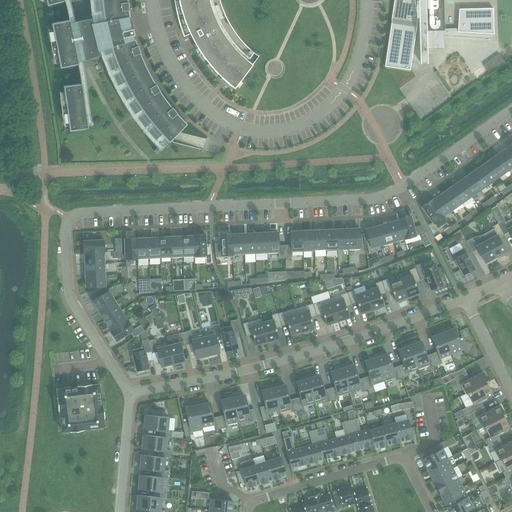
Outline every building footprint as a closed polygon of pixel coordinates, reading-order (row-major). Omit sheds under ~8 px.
[(48,29),(50,40),(51,46),(52,52),(53,55),(55,63),(54,57),(58,56),(60,68),(61,68),(61,67),(78,64),(78,62),(88,59),(89,59),(90,60),(90,61),(91,62),(92,62),(93,62),(94,63),(95,63),(96,62),(97,62),(98,61),(99,60),(99,59),(99,58),(99,57),(99,56),(100,55),(99,51),(102,50),(106,60),(108,65),(114,80),(122,95),(131,109),(140,123),(151,136),(158,144),(161,142),(165,146),(169,142),(167,140),(169,142),(187,123),(177,113),(167,102),(159,91),(152,79),(145,66),(139,53),(135,39),(133,39),(132,35),(134,35),(132,28),(129,29),(129,23),(128,17),(129,17),(127,2),(126,0),(92,0),(93,6),(96,22),(92,23),(91,18),(84,19),(80,20),(79,21),(70,22),(70,20),(52,23),(54,34),(49,35),(48,29)] [(226,82),(234,89),(258,56),(254,53),(251,50),(246,46),(242,41),(238,36),(234,31),(231,26),(228,21),(225,15),(223,10),(221,4),(219,0),(176,0),(177,3),(179,10),(180,17),(179,17),(182,26),(186,36),(190,34),(193,41),(199,50),(201,54),(205,59),(208,64),(213,69),(221,77),(226,82)] [(394,0),(384,66),(409,70),(411,62),(420,61),(420,60),(426,60),(426,49),(444,49),(443,35),(493,38),(493,34),(493,8),(459,9),(458,29),(443,29),(442,0),(394,0)] [(423,78),(442,106),(477,82),(457,54),(423,78)] [(483,65),(489,75),(505,63),(499,54),(483,65)] [(60,92),(60,98),(60,100),(60,103),(61,106),(61,108),(61,111),(62,114),(64,126),(65,126),(64,125),(64,120),(68,119),(69,124),(70,132),(71,132),(70,130),(88,128),(87,122),(82,84),(64,86),(63,86),(64,92),(65,97),(60,98),(60,93),(60,92)] [(511,156),(506,148),(506,149),(497,155),(508,170),(511,166),(511,156)] [(508,170),(497,155),(488,162),(499,176),(508,170)] [(499,176),(488,162),(479,168),(489,183),(499,176)] [(489,183),(479,168),(469,175),(480,190),(489,183)] [(480,190),(469,175),(460,181),(471,196),(480,190)] [(471,196),(460,181),(451,188),(461,203),(471,196)] [(451,188),(441,194),(452,209),(461,203),(451,188)] [(432,200),(431,200),(443,217),(444,217),(443,216),(452,209),(441,194),(433,200),(433,201),(432,200)] [(443,217),(431,200),(422,207),(434,224),(443,217)] [(410,216),(399,219),(404,239),(419,235),(419,236),(425,233),(421,226),(413,228),(410,216)] [(503,221),(498,224),(504,235),(509,232),(511,237),(511,218),(504,223),(503,221)] [(404,239),(399,219),(398,219),(399,221),(388,224),(394,243),(393,241),(404,238),(404,239)] [(394,243),(388,224),(377,227),(383,246),(394,243)] [(504,235),(498,224),(492,227),(493,229),(483,235),(496,259),(502,255),(501,254),(506,251),(498,238),(504,235)] [(383,246),(377,227),(366,230),(371,247),(382,244),(382,247),(383,246)] [(349,250),(348,229),(336,230),(337,250),(349,250)] [(359,229),(348,229),(349,250),(360,249),(359,229)] [(326,251),(325,230),(313,231),(314,252),(326,251)] [(337,250),(336,230),(325,230),(326,251),(337,250)] [(462,249),(452,255),(455,261),(454,261),(457,267),(458,266),(463,275),(464,274),(465,276),(471,273),(470,271),(474,269),(467,256),(472,253),(466,241),(460,230),(453,235),(458,245),(460,244),(460,245),(462,249)] [(314,252),(313,231),(302,232),(303,252),(314,252)] [(303,252),(302,232),(290,232),(291,245),(285,245),(285,258),(292,258),(292,253),(303,252)] [(267,254),(266,233),(255,234),(256,254),(267,254)] [(278,233),(266,233),(267,254),(278,253),(279,258),(285,258),(285,245),(278,246),(278,233)] [(425,247),(430,244),(425,233),(419,236),(425,247)] [(216,257),(233,257),(232,234),(220,234),(220,244),(214,244),(216,257)] [(232,234),(233,257),(233,255),(244,255),(243,234),(232,235),(232,234)] [(256,254),(255,234),(243,234),(244,255),(256,254)] [(194,258),(193,235),(193,236),(182,237),(183,258),(194,257),(194,258)] [(205,235),(193,235),(194,258),(205,258),(206,264),(212,263),(210,244),(205,245),(205,235)] [(472,238),(466,241),(472,253),(478,250),(485,263),(489,260),(490,262),(496,259),(483,235),(485,239),(475,244),(472,238)] [(183,258),(182,237),(170,238),(171,258),(183,258)] [(137,260),(136,238),(124,238),(125,259),(137,259),(137,260)] [(149,259),(148,239),(137,239),(137,238),(136,238),(137,260),(149,259)] [(160,259),(159,238),(148,239),(149,259),(160,259)] [(171,258),(170,238),(159,238),(160,259),(171,258)] [(104,252),(103,240),(83,241),(84,253),(104,252)] [(104,253),(104,252),(84,253),(84,254),(85,254),(85,265),(103,264),(103,253),(104,253)] [(104,275),(103,264),(85,265),(86,276),(104,275)] [(421,264),(414,266),(415,268),(420,280),(426,278),(430,290),(442,285),(440,279),(442,278),(439,271),(437,272),(435,265),(423,269),(421,264)] [(411,275),(400,279),(408,299),(414,296),(414,295),(418,293),(414,282),(420,280),(415,268),(409,270),(411,275)] [(105,287),(104,275),(86,276),(86,288),(105,287)] [(388,279),(382,281),(386,294),(392,292),(396,301),(400,300),(401,301),(408,299),(400,279),(389,283),(388,279)] [(377,288),(366,291),(372,312),(379,309),(379,308),(383,306),(380,296),(386,294),(382,281),(375,283),(377,288)] [(337,287),(319,292),(321,298),(339,293),(337,287)] [(233,290),(236,299),(242,297),(240,289),(233,290)] [(108,291),(93,301),(99,311),(114,301),(108,291)] [(353,291),(347,293),(351,305),(357,304),(360,314),(365,312),(366,314),(372,312),(366,291),(355,295),(354,291),(353,291)] [(347,293),(330,298),(337,321),(349,317),(346,307),(351,305),(347,293)] [(319,302),(313,304),(317,317),(323,315),(326,325),(337,321),(330,298),(319,302)] [(120,311),(114,301),(99,311),(105,321),(120,311)] [(307,306),(295,309),(302,333),(309,332),(309,330),(313,329),(311,318),(317,317),(313,304),(307,306)] [(295,309),(278,314),(281,326),(287,325),(290,335),(295,334),(295,335),(302,333),(295,309)] [(126,320),(120,311),(105,321),(111,330),(110,331),(127,320),(126,320)] [(273,320),(262,323),(267,343),(274,341),(274,340),(279,338),(276,328),(281,326),(278,314),(271,316),(273,320)] [(208,318),(210,325),(219,322),(218,316),(208,318)] [(267,343),(262,323),(261,319),(243,324),(246,337),(252,335),(255,345),(260,344),(261,345),(267,343)] [(134,330),(127,320),(110,331),(116,341),(130,333),(133,338),(144,331),(141,325),(134,330)] [(219,324),(222,336),(225,351),(226,351),(227,352),(233,351),(233,349),(237,348),(234,334),(240,332),(237,320),(230,321),(231,326),(220,329),(219,324)] [(214,333),(203,335),(208,357),(215,355),(214,354),(219,352),(216,338),(222,336),(219,324),(212,326),(214,333)] [(442,330),(451,353),(462,349),(454,329),(450,331),(449,328),(442,331),(442,330)] [(451,353),(442,330),(442,331),(435,334),(436,336),(432,338),(437,352),(432,354),(436,366),(442,363),(440,358),(451,353)] [(190,331),(183,332),(187,345),(193,343),(196,358),(201,357),(201,359),(208,357),(203,335),(192,338),(190,331)] [(187,345),(183,332),(177,334),(179,341),(168,344),(173,365),(180,364),(179,362),(184,361),(181,346),(187,345)] [(149,368),(145,353),(151,352),(151,353),(148,339),(142,341),(143,348),(132,351),(133,355),(131,356),(133,362),(134,361),(137,371),(138,371),(138,372),(144,371),(144,369),(149,368)] [(148,339),(151,353),(157,352),(161,367),(166,365),(166,367),(173,365),(168,344),(157,346),(155,339),(148,341),(148,339)] [(409,343),(408,343),(418,370),(429,366),(430,368),(436,366),(432,354),(426,356),(421,342),(417,343),(416,341),(409,343)] [(418,370),(408,343),(408,344),(402,346),(403,348),(398,350),(404,364),(398,366),(402,378),(408,376),(407,374),(418,370)] [(375,355),(384,382),(395,378),(396,380),(402,378),(398,366),(392,368),(387,354),(383,355),(382,353),(375,355)] [(384,382),(375,355),(368,358),(369,360),(365,362),(369,376),(364,378),(368,390),(374,388),(373,385),(384,382)] [(341,366),(349,393),(361,389),(361,392),(368,390),(364,378),(358,380),(353,365),(349,367),(348,364),(341,366)] [(349,393),(341,366),(334,368),(335,371),(330,372),(335,387),(329,389),(333,401),(339,399),(338,396),(349,393)] [(455,380),(466,374),(463,368),(452,374),(455,380)] [(469,379),(466,374),(455,380),(458,386),(461,384),(465,394),(488,382),(483,372),(469,379)] [(307,376),(315,403),(326,400),(327,403),(333,401),(329,389),(323,390),(319,376),(315,377),(314,374),(307,376)] [(315,403),(307,376),(307,377),(300,378),(301,381),(296,382),(300,397),(295,399),(298,411),(304,409),(303,406),(315,403)] [(488,382),(465,394),(466,394),(467,393),(473,404),(462,410),(465,416),(483,407),(480,401),(493,395),(486,383),(488,382)] [(104,426),(103,419),(104,418),(103,405),(101,405),(99,384),(91,385),(91,384),(77,385),(77,387),(57,389),(58,397),(56,397),(58,411),(59,411),(62,431),(69,430),(70,432),(83,430),(83,429),(104,426)] [(273,385),(272,385),(279,409),(278,409),(279,413),(291,410),(292,412),(298,411),(295,399),(289,400),(285,385),(281,386),(280,384),(273,386),(273,385)] [(279,409),(272,385),(272,386),(265,388),(266,390),(262,391),(265,406),(260,407),(263,420),(269,418),(267,412),(278,409),(279,409)] [(232,395),(237,419),(238,419),(249,417),(250,423),(256,421),(254,409),(248,410),(244,395),(240,396),(239,394),(232,395)] [(237,419),(232,395),(232,396),(225,397),(225,400),(221,401),(224,415),(218,417),(221,429),(227,428),(227,425),(239,422),(238,419),(237,419)] [(197,402),(202,427),(213,424),(215,430),(221,429),(218,417),(212,418),(209,403),(205,404),(204,401),(197,403),(197,402)] [(202,427),(197,402),(197,403),(190,404),(190,407),(186,408),(189,423),(183,424),(185,436),(192,435),(191,432),(203,430),(202,427)] [(412,402),(400,404),(401,410),(413,408),(412,402)] [(486,412),(483,407),(465,416),(465,417),(472,413),(475,419),(478,417),(482,427),(505,415),(500,405),(486,412)] [(160,430),(159,437),(166,437),(166,438),(172,438),(172,431),(167,430),(168,417),(162,417),(163,412),(152,411),(151,416),(146,415),(144,429),(160,430)] [(505,415),(482,427),(483,427),(484,426),(490,437),(485,440),(488,446),(500,440),(500,439),(497,434),(510,428),(503,416),(505,415)] [(357,419),(349,421),(357,450),(373,446),(369,431),(370,431),(370,430),(361,433),(357,419)] [(408,420),(395,424),(400,441),(413,438),(408,420)] [(357,450),(349,421),(341,423),(345,437),(336,439),(340,454),(357,450)] [(400,441),(395,424),(382,427),(387,445),(400,441)] [(387,445),(382,427),(370,431),(369,431),(373,446),(374,448),(387,445)] [(324,428),(316,430),(324,459),(340,454),(336,439),(328,442),(324,428)] [(324,459),(316,430),(309,432),(312,446),(304,448),(308,463),(324,459)] [(293,432),(295,445),(303,444),(302,431),(293,432)] [(207,443),(213,441),(210,433),(204,435),(207,443)] [(459,434),(453,437),(456,443),(462,439),(459,434)] [(158,450),(158,457),(164,457),(164,458),(170,458),(170,451),(165,450),(166,438),(166,437),(159,437),(144,435),(142,449),(158,450)] [(470,435),(462,439),(471,455),(478,451),(470,435)] [(291,468),(308,463),(304,448),(295,450),(291,436),(283,439),(291,468)] [(453,437),(442,443),(444,448),(456,443),(453,437)] [(511,440),(503,445),(500,440),(488,446),(492,452),(494,450),(499,460),(511,453),(511,440)] [(230,453),(242,450),(240,444),(228,447),(230,453)] [(442,449),(422,459),(428,469),(447,459),(442,449)] [(467,449),(463,451),(465,456),(468,460),(472,458),(470,453),(467,449)] [(511,453),(499,460),(500,460),(501,459),(507,470),(502,473),(505,478),(504,479),(511,475),(511,453)] [(156,470),(156,477),(162,478),(168,478),(169,471),(163,471),(164,458),(164,457),(158,457),(142,455),(141,469),(156,470)] [(280,458),(267,462),(273,479),(286,475),(280,458)] [(260,483),(255,466),(253,459),(240,463),(247,487),(260,483)] [(452,469),(447,459),(428,469),(432,479),(452,469)] [(481,459),(475,462),(482,478),(488,475),(481,459)] [(273,479),(267,462),(255,466),(260,483),(273,479)] [(457,478),(452,469),(432,479),(437,488),(457,478)] [(155,490),(154,497),(161,498),(166,498),(167,491),(161,491),(162,478),(156,477),(140,475),(139,489),(155,490)] [(462,488),(457,478),(437,488),(442,498),(462,488)] [(496,482),(489,483),(493,500),(499,499),(496,482)] [(357,503),(353,491),(351,486),(337,490),(339,494),(340,498),(341,503),(343,507),(356,503),(357,503)] [(356,503),(358,509),(372,505),(366,487),(353,491),(357,503),(356,503)] [(467,498),(462,488),(442,498),(447,508),(467,498)] [(485,490),(481,493),(480,493),(485,504),(491,502),(485,490)] [(322,494),(315,496),(319,511),(326,511),(334,510),(329,492),(322,494)] [(153,510),(152,511),(164,511),(165,511),(159,511),(161,498),(154,497),(138,496),(137,509),(153,510)] [(319,511),(315,496),(308,498),(308,499),(301,501),(303,505),(304,511),(319,511)] [(472,508),(467,498),(447,508),(449,511),(464,511),(465,511),(472,508)] [(211,499),(210,510),(229,511),(231,511),(232,501),(211,499)]
